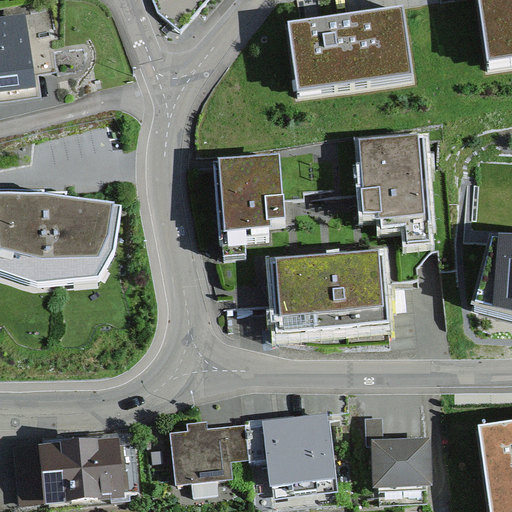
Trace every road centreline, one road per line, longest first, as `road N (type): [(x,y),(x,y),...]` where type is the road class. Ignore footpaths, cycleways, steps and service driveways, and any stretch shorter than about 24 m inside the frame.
road 1 (residential): [(511,373),(295,374),(185,353)]
road 2 (unclassified): [(185,353),(189,317),(164,165),(175,111)]
road 3 (unclassified): [(0,411),(124,405),(159,386),(185,353)]
road 4 (residential): [(0,126),(166,90)]
road 5 (unclassified): [(175,111),(196,70),(253,0)]
